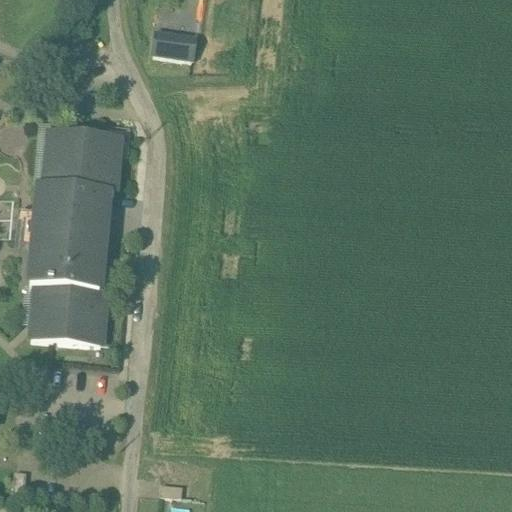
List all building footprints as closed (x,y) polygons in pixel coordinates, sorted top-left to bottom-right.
[(195,41),(155,36),(152,61),(191,66),(195,41)] [(76,40),(56,50),(61,60),(81,50),(76,40)] [(118,143),(49,137),(48,146),(45,184),(44,191),(37,191),(37,199),(30,283),(29,283),(29,291),(35,292),(34,299),(35,299),(31,337),(30,346),(99,352),(100,343),(103,305),(104,296),(98,296),(98,289),(105,205),(106,205),(106,198),(113,199),(114,190),(113,190),(117,152),(118,143)] [(25,478),(13,477),(11,501),(23,502),(23,500),(25,478)] [(182,492),(161,490),(160,501),(181,503),(182,492)]
